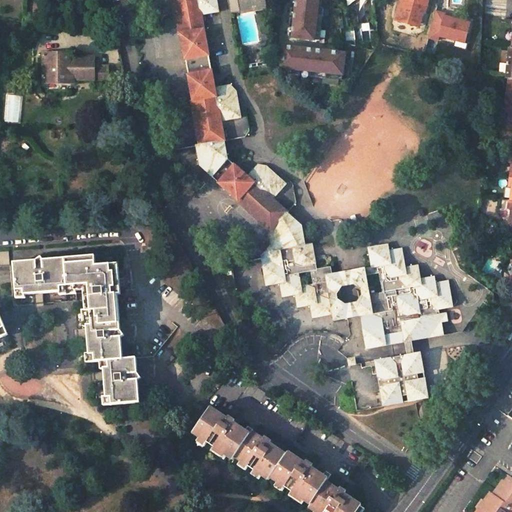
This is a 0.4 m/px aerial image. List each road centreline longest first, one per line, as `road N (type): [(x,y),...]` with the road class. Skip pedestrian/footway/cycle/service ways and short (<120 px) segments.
road 1 (residential): [(235,327),(267,373),(426,481)]
road 2 (tertiary): [(511,362),(426,481)]
road 3 (residential): [(133,245),(128,230),(0,239)]
